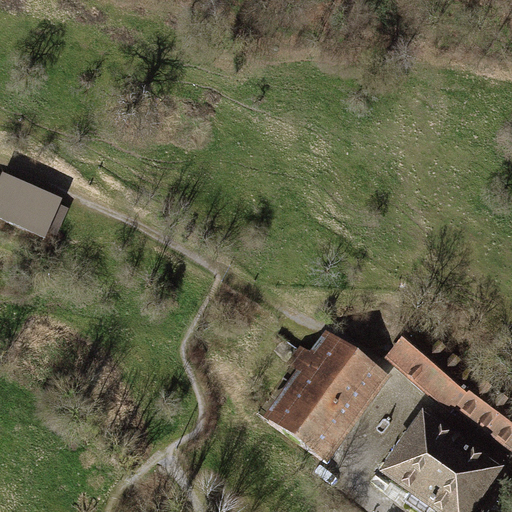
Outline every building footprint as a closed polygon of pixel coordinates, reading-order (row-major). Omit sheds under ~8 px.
[(68,212),(0,183),(0,219),(54,243),(68,212)] [(451,407),(475,381),(415,327),(385,361),(430,399),(447,412),(451,407)] [(378,377),(326,340),(311,360),(300,352),(288,368),(300,376),(265,424),(317,462),(378,377)] [(511,407),(475,381),(451,407),(509,451),(511,447),(511,407)] [(466,511),(494,472),(420,419),(381,474),(434,511),(466,511)]
